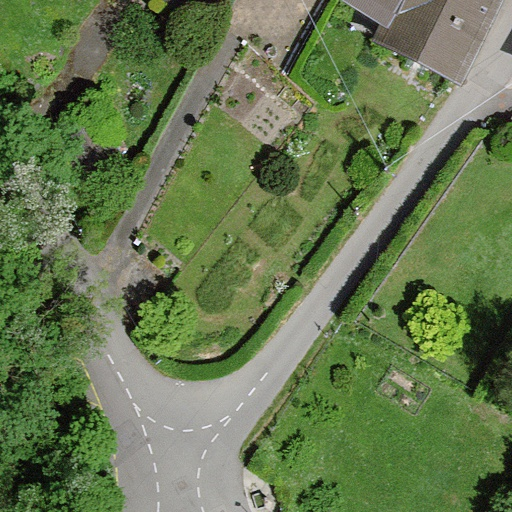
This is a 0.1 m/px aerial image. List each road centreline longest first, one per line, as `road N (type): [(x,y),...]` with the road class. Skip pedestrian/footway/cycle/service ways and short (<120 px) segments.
road 1 (unclassified): [(178,497),(415,183),(511,27)]
road 2 (unclassified): [(0,137),(178,497)]
